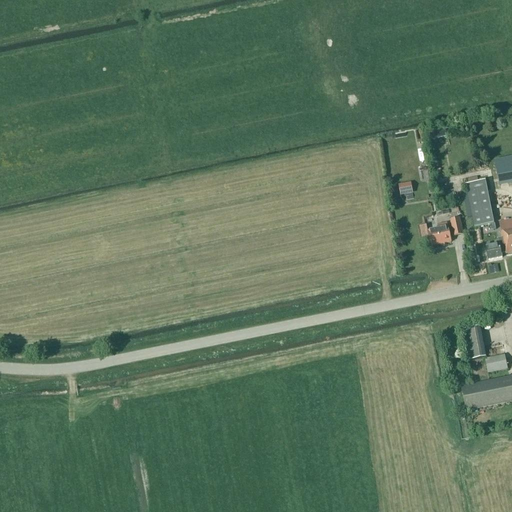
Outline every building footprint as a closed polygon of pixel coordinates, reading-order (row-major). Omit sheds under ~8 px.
[(446,131),(430,135),(431,140),(447,137),(446,131)] [(511,162),(496,165),(501,189),(511,186),(511,162)] [(466,185),(474,228),(494,224),(485,181),(466,185)] [(400,196),(413,194),(411,183),(398,185),(400,196)] [(450,220),(453,237),(463,235),(460,219),(450,220)] [(511,220),(499,223),(502,238),(498,239),(499,245),(486,248),(489,261),(502,258),(501,254),(505,253),(506,254),(511,253),(511,220)] [(447,228),(447,224),(438,226),(439,230),(428,232),(426,226),(420,227),(422,240),(429,239),(431,247),(451,243),(448,228),(447,228)] [(480,328),(462,331),(467,362),(486,358),(480,328)] [(485,360),(488,373),(507,369),(504,356),(485,360)] [(511,376),(461,387),(466,411),(511,401),(511,376)]
